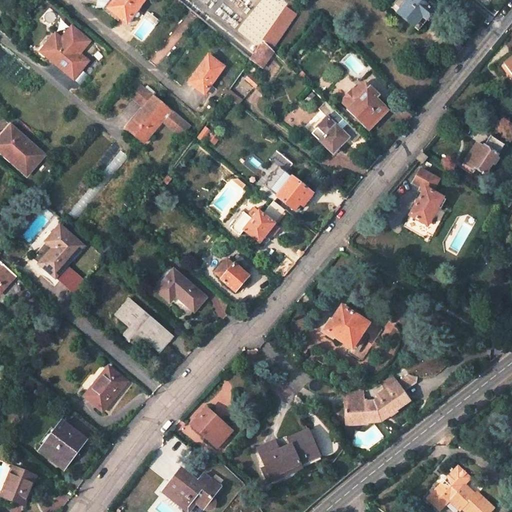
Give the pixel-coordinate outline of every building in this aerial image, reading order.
[(142,0),(113,0),(107,8),(126,22),(142,0)] [(301,1),(299,0),(291,0),(289,4),(287,7),(293,12),(301,1)] [(394,0),(389,7),(412,25),(414,23),(419,27),(426,19),(427,20),(436,9),(426,1),(426,0),(394,0)] [(296,13),(293,12),(287,7),(263,41),(272,49),(296,13)] [(73,78),(84,65),(76,57),(80,53),(90,40),(72,25),(61,37),(55,32),(44,46),(48,50),(45,54),(52,61),(54,58),(59,62),(57,65),(73,78)] [(252,59),(263,68),(274,51),(272,49),(263,41),(252,59)] [(45,54),(48,50),(44,46),(40,51),(45,54)] [(76,57),(84,65),(88,60),(80,53),(76,57)] [(188,82),(203,94),(223,66),(208,55),(188,82)] [(261,81),(249,73),(245,79),(256,87),(261,81)] [(343,103),(366,125),(382,108),(384,110),(386,108),(375,98),(378,95),(366,83),(362,84),(358,88),(352,90),(345,97),(343,103)] [(144,106),(127,127),(144,141),(163,119),(182,135),(190,126),(142,85),(132,96),(144,106)] [(224,96),(240,108),(245,101),(229,88),(224,96)] [(126,102),(119,116),(130,122),(137,107),(126,102)] [(327,117),(312,132),(320,140),(319,141),(328,149),(333,145),(337,149),(348,138),(355,145),(362,137),(326,102),(319,109),(327,117)] [(0,133),(0,150),(26,173),(44,153),(9,122),(0,133)] [(221,136),(206,125),(197,137),(203,141),(207,137),(215,143),(221,136)] [(491,136),(483,147),(477,143),(472,151),(470,149),(461,162),(476,171),(477,169),(486,174),(492,163),(495,165),(499,158),(497,157),(505,145),(491,136)] [(333,145),(328,149),(332,154),(337,149),(333,145)] [(416,159),(423,165),(428,158),(421,153),(416,159)] [(278,166),(259,190),(273,201),(277,197),(293,210),(302,199),(305,202),(312,193),(278,166)] [(434,191),(441,180),(422,169),(414,182),(422,186),(420,190),(424,192),(410,215),(428,225),(445,197),(434,191)] [(232,180),(243,189),(245,186),(237,179),(232,180)] [(285,211),(273,201),(263,214),(256,208),(250,216),(244,212),(231,228),(240,235),(245,230),(260,242),(285,211)] [(69,213),(74,219),(83,210),(78,205),(69,213)] [(57,222),(31,255),(55,275),(81,242),(57,222)] [(228,257),(216,271),(223,278),(222,278),(236,291),(250,274),(246,271),(251,265),(242,256),(235,263),(228,257)] [(0,260),(0,293),(16,275),(0,260)] [(156,291),(188,320),(206,299),(173,271),(156,291)] [(121,309),(125,311),(118,320),(129,330),(123,338),(132,346),(140,338),(153,350),(156,347),(161,351),(165,346),(162,343),(167,337),(148,321),(151,318),(129,300),(121,309)] [(370,323),(366,320),(368,315),(353,305),(349,310),(343,305),(326,330),(354,348),(370,323)] [(121,309),(114,317),(118,320),(125,311),(121,309)] [(148,321),(167,337),(162,343),(165,346),(173,337),(151,318),(148,321)] [(84,398),(101,412),(126,383),(108,366),(95,381),(97,383),(84,398)] [(343,403),(344,420),(365,418),(365,424),(377,423),(377,420),(387,414),(389,417),(395,413),(394,411),(408,402),(402,393),(415,384),(416,377),(408,375),(375,396),(377,399),(372,402),(365,403),(364,401),(343,403)] [(234,430),(230,427),(228,429),(207,410),(193,425),(214,444),(222,436),(226,439),(234,430)] [(54,460),(62,466),(83,439),(60,421),(53,430),(56,432),(44,448),(56,458),(54,460)] [(265,469),(269,479),(279,474),(280,478),(300,469),(299,465),(319,456),(311,440),(308,442),(304,433),(287,440),(290,446),(278,452),(274,453),(270,444),(257,450),(265,469)] [(226,439),(222,436),(214,444),(220,449),(227,441),(226,439)] [(462,511),(464,509),(466,511),(493,511),(496,509),(480,494),(478,494),(476,495),(466,485),(473,477),(461,466),(429,499),(441,511),(448,504),(451,501),(462,511)] [(9,477),(13,468),(10,467),(0,492),(0,494),(4,497),(11,479),(9,477)] [(9,477),(11,479),(4,497),(23,504),(34,476),(13,468),(9,477)] [(261,471),(267,484),(280,478),(279,474),(269,479),(265,469),(261,471)] [(201,487),(196,483),(180,470),(161,493),(185,511),(188,511),(195,504),(202,509),(204,511),(209,511),(210,510),(213,507),(214,504),(214,501),(213,500),(211,497),(220,488),(208,478),(201,487)] [(196,483),(201,487),(208,478),(203,474),(196,483)] [(451,501),(448,504),(455,511),(461,511),(462,511),(451,501)]
